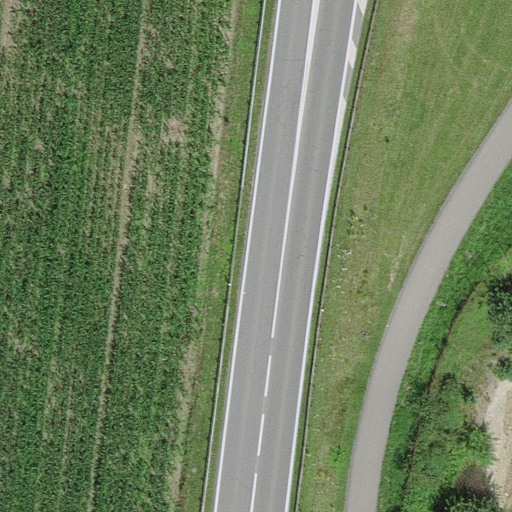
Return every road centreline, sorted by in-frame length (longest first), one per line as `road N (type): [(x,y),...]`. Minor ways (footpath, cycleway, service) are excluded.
road 1 (secondary): [(317,0),(252,511)]
road 2 (track): [(380,511),(425,308),(457,233),(511,142)]
